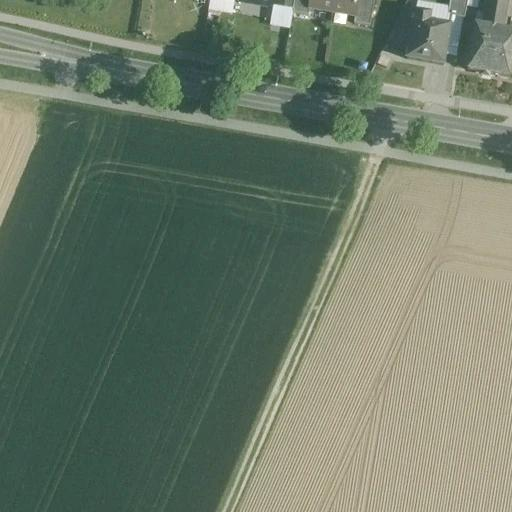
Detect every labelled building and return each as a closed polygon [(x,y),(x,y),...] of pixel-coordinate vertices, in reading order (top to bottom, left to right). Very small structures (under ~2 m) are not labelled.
[(294,0),(282,0),(281,6),(280,6),(280,9),(292,11),(294,0)] [(310,0),(294,0),(292,14),(308,17),(310,9),(309,9),(310,0)] [(334,0),(310,0),(309,9),(310,9),(332,13),(334,0)] [(334,0),(332,13),(355,17),(358,0),(334,0)] [(374,0),(358,0),(355,17),(354,25),(369,28),(374,0)] [(439,2),(428,0),(422,0),(421,11),(437,14),(439,2)] [(466,0),(455,0),(455,3),(448,1),(445,16),(463,20),(466,0)] [(509,0),(485,0),(483,16),(506,20),(509,0)] [(449,29),(429,25),(431,16),(415,14),(414,23),(413,23),(406,61),(442,67),(445,54),(447,42),(449,29)] [(506,20),(483,16),(481,28),(475,27),(467,72),(508,79),(511,57),(511,34),(504,33),(506,20)]
